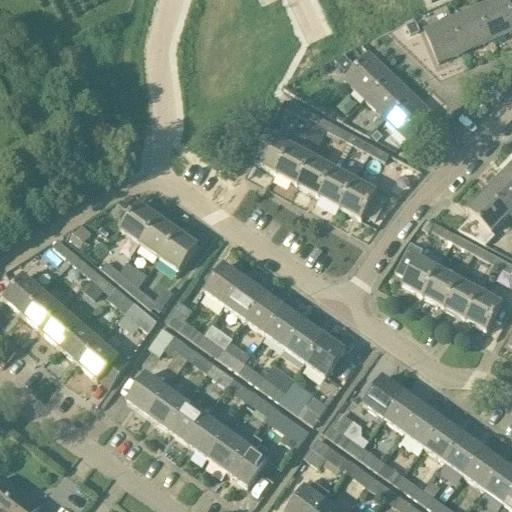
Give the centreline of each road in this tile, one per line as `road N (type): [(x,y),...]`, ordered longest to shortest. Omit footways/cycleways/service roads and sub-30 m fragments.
road 1 (residential): [(345,311),(379,256),(511,102)]
road 2 (residential): [(150,177),(183,191),(345,311)]
road 3 (residential): [(174,511),(0,386)]
road 4 (residential): [(345,311),(446,381),(479,381),(511,398)]
road 5 (residential): [(172,0),(158,50),(163,124),(150,177)]
road 6 (residential): [(0,272),(150,177)]
